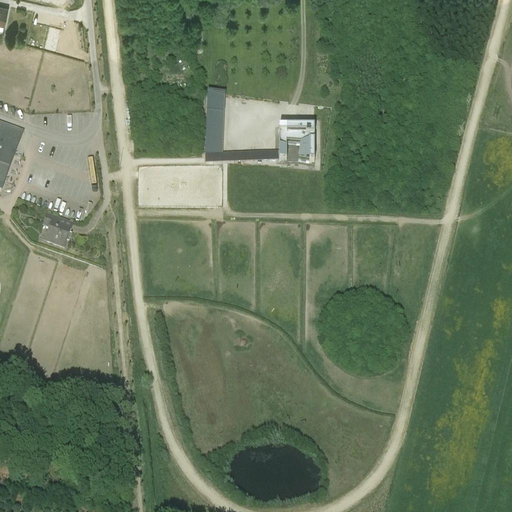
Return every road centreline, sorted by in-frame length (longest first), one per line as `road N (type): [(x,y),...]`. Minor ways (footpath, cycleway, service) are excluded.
road 1 (track): [(326,511),(361,491),(394,449),(505,0)]
road 2 (track): [(107,0),(153,376),(178,456),(234,511)]
road 3 (residential): [(107,200),(87,0)]
road 4 (track): [(302,0),(301,77),(286,118)]
